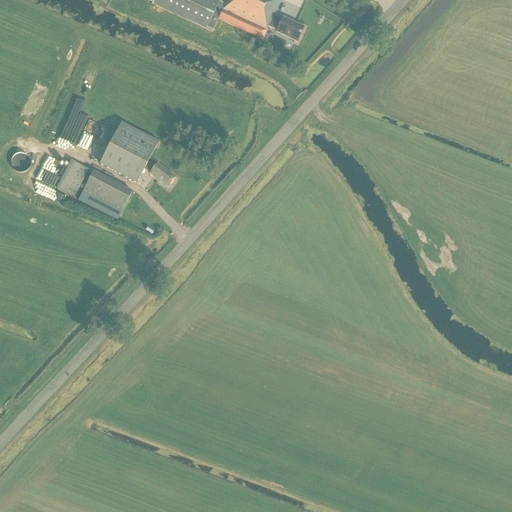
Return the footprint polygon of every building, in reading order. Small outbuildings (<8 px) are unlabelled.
[(218,20),(263,40),(269,28),(276,31),(275,33),(297,43),(304,27),(283,17),(282,19),(274,16),(281,0),(226,0),(225,2),(220,0),(154,0),(152,5),(213,32),(218,20)] [(68,105),(54,143),(65,147),(67,141),(73,144),(83,116),(79,115),(81,110),(68,105)] [(87,119),(83,131),(95,135),(99,124),(87,119)] [(151,175),(167,188),(175,178),(157,164),(158,162),(151,157),(159,142),(122,123),(100,165),(137,184),(145,169),(151,174),(151,175)] [(1,146),(0,152),(0,157),(5,158),(5,154),(11,155),(12,147),(1,146)] [(19,150),(9,160),(18,168),(27,158),(19,150)] [(40,160),(25,185),(35,191),(37,188),(42,191),(46,185),(41,182),(50,166),(40,160)] [(56,189),(74,199),(89,171),(71,161),(56,189)] [(0,180),(5,182),(9,170),(3,168),(4,163),(0,162),(0,180)] [(50,173),(58,176),(60,165),(53,163),(50,173)] [(83,192),(122,212),(133,193),(94,172),(83,192)] [(8,181),(21,185),(23,177),(10,173),(8,181)] [(50,197),(57,201),(61,193),(54,190),(50,197)]
